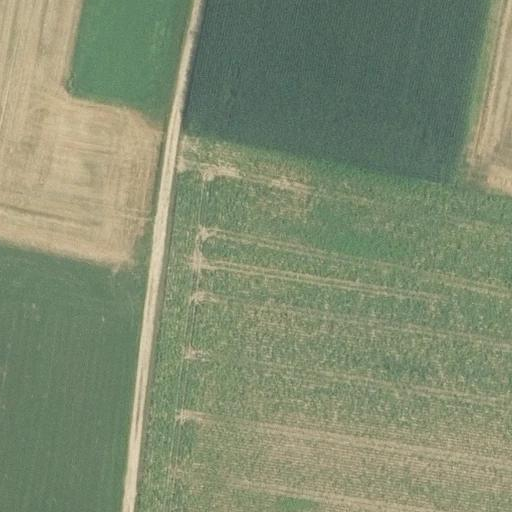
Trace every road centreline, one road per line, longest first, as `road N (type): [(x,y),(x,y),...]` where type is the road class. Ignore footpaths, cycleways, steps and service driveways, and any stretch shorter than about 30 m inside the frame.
road 1 (track): [(127,511),(172,138),(199,0)]
road 2 (track): [(172,138),(511,202)]
